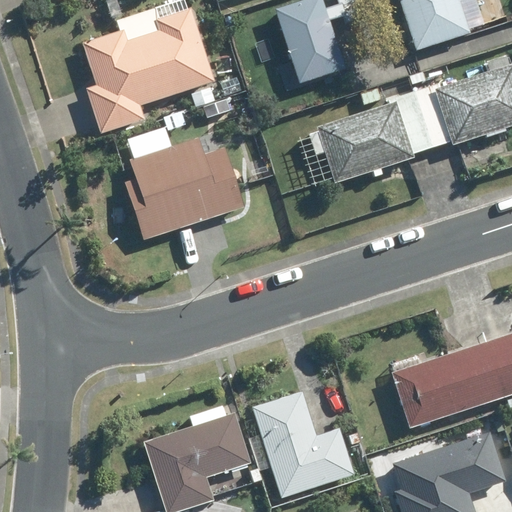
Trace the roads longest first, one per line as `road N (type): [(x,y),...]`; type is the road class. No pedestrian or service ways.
road 1 (residential): [(48,340),(191,330),(511,226)]
road 2 (residential): [(0,134),(36,260),(48,340)]
road 3 (residential): [(38,511),(48,340)]
